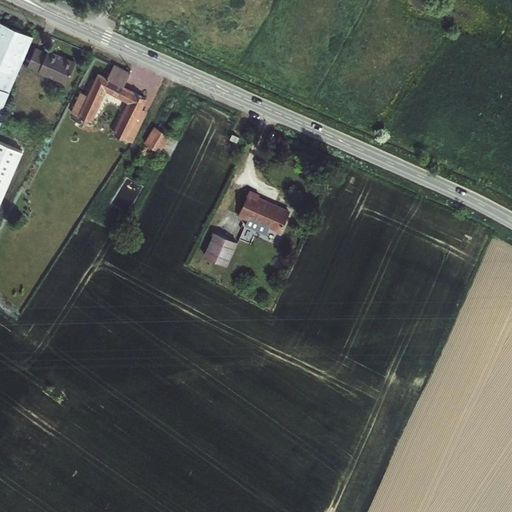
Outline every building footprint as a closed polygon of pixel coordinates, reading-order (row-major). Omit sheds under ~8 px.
[(0,110),(18,64),(30,34),(0,21),(0,110)] [(24,66),(64,82),(73,61),(63,57),(62,60),(32,48),(24,66)] [(112,66),(107,78),(120,84),(126,73),(112,66)] [(77,114),(88,119),(103,89),(125,100),(110,132),(122,139),(138,106),(142,96),(124,87),(130,74),(126,73),(120,84),(107,78),(96,73),(93,78),(88,76),(81,93),(86,96),(77,114)] [(77,115),(77,114),(86,96),(81,93),(79,92),(68,111),(77,115)] [(136,134),(147,110),(138,106),(122,139),(131,144),(136,134)] [(177,141),(155,127),(144,144),(168,158),(177,141)] [(229,134),(222,130),(219,136),(227,139),(229,134)] [(0,204),(23,151),(0,140),(0,204)] [(272,227),(281,208),(251,194),(252,191),(243,187),(230,214),(240,218),(242,214),(245,215),(242,223),(260,230),(264,224),(272,227)] [(218,265),(229,241),(207,231),(196,255),(218,265)]
